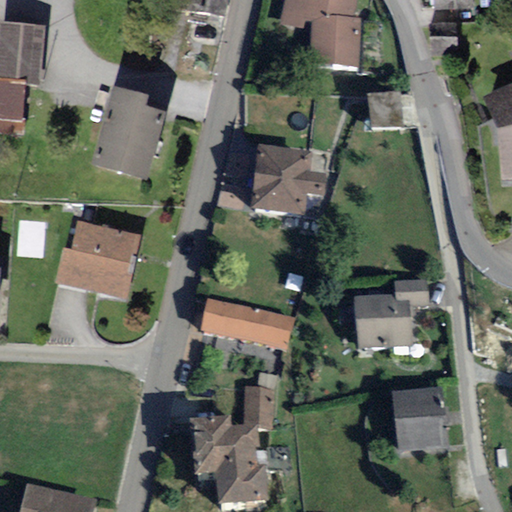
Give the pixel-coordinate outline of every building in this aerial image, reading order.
[(227,0),(169,0),(168,11),(225,19),(227,0)] [(361,17),(362,0),(287,0),(286,26),(314,27),(312,64),(362,67),(365,17),(361,17)] [(457,21),(428,21),(428,47),(457,48),(457,21)] [(6,32),(0,109),(0,123),(26,125),(29,84),(42,85),(46,35),(6,32)] [(511,187),(511,100),(492,105),(511,188),(511,187)] [(154,110),(119,102),(107,153),(114,154),(109,174),(151,184),(165,126),(151,123),(154,110)] [(251,152),(252,206),(300,205),(299,151),(251,152)] [(141,243),(84,231),(79,257),(70,255),(63,288),(128,302),(141,243)] [(364,310),(366,354),(415,353),(414,312),(431,311),(430,290),(401,291),(402,308),(364,310)] [(296,325),(216,309),(210,339),(290,355),(296,325)] [(266,376),(242,376),(242,409),(266,409),(266,376)] [(400,405),(406,458),(451,452),(444,400),(400,405)] [(236,434),(196,437),(200,490),(224,488),(225,511),(272,511),(270,482),(262,482),(259,443),(237,445),(236,434)] [(89,511),(90,508),(33,497),(29,511),(89,511)]
